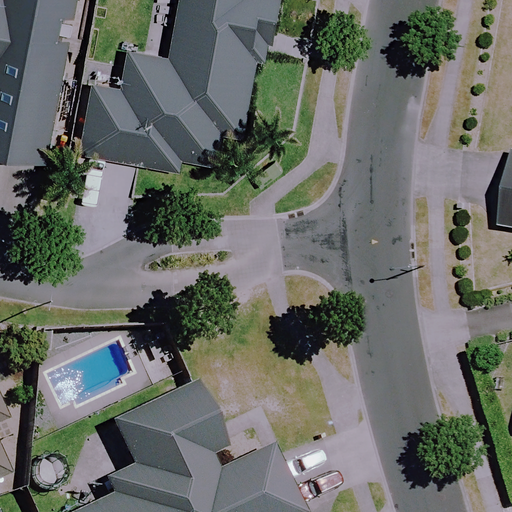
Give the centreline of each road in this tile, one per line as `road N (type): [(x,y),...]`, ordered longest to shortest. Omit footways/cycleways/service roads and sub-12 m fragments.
road 1 (residential): [(0,269),(149,271),(376,234)]
road 2 (residential): [(432,511),(390,344),(376,234)]
road 3 (residential): [(376,234),(378,138),(401,0)]
